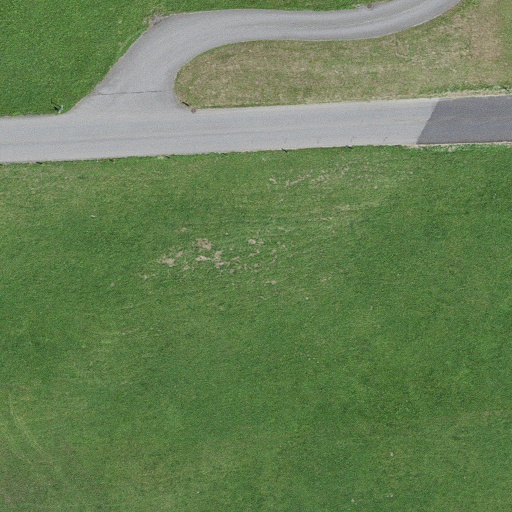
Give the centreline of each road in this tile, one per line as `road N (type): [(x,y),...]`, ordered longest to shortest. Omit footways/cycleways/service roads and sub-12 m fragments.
road 1 (unclassified): [(511,116),(0,144)]
road 2 (track): [(435,0),(366,19),(197,26),(157,54),(115,137)]
